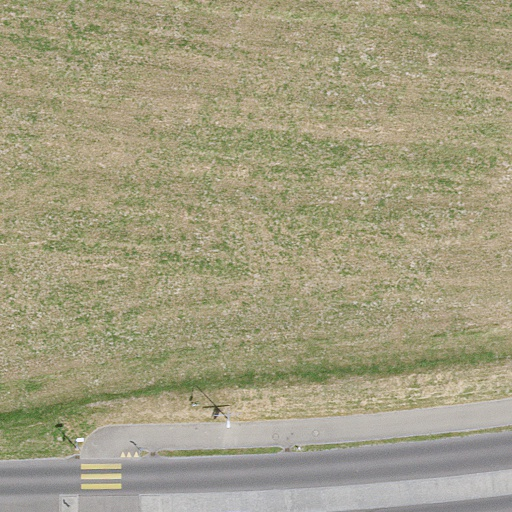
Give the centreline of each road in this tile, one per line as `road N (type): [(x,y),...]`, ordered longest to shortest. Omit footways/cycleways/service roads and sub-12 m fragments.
road 1 (secondary): [(245,503),(511,481)]
road 2 (secondary): [(0,505),(245,503)]
